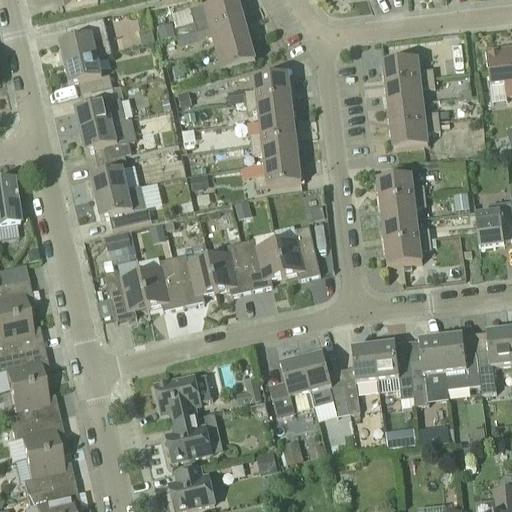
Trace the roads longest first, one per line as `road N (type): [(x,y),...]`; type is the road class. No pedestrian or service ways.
road 1 (residential): [(354,314),(319,39)]
road 2 (residential): [(94,371),(354,314)]
road 3 (residential): [(94,371),(39,145)]
road 4 (residential): [(511,17),(319,39)]
road 5 (residential): [(354,314),(511,295)]
road 6 (residential): [(39,145),(10,0)]
road 7 (residential): [(127,511),(94,371)]
